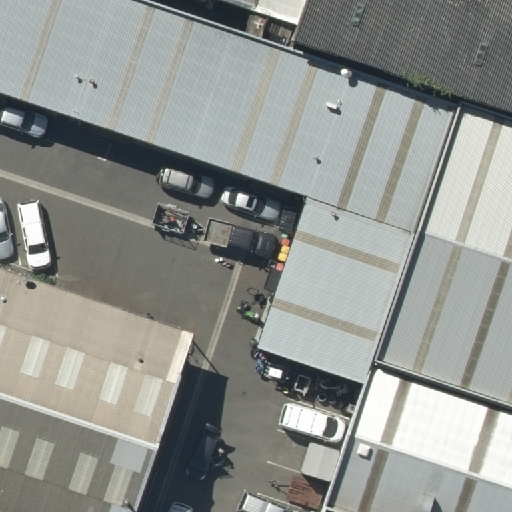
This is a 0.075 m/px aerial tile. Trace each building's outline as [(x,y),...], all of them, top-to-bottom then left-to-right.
[(148,0),(0,0),(0,96),(413,238),(459,106),(148,0)] [(307,0),(149,0),(291,48),(307,0)] [(511,0),(307,0),(291,48),(459,106),(511,124),(511,0)] [(369,366),(511,415),(511,124),(459,106),(369,366)] [(314,204),(261,357),(360,391),(413,238),(314,204)] [(0,511),(146,511),(203,351),(0,281),(0,511)] [(321,505),(340,511),(511,511),(511,415),(369,366),(321,505)]
